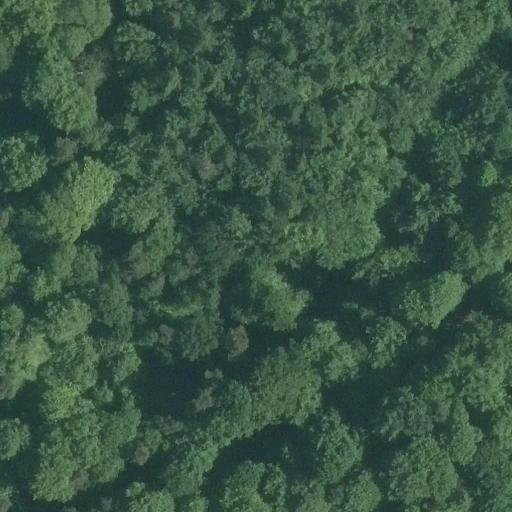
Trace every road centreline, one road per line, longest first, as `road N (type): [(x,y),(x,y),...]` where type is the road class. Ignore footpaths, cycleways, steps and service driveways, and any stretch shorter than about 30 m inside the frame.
road 1 (track): [(257,511),(440,89),(501,0)]
road 2 (track): [(78,511),(116,0)]
